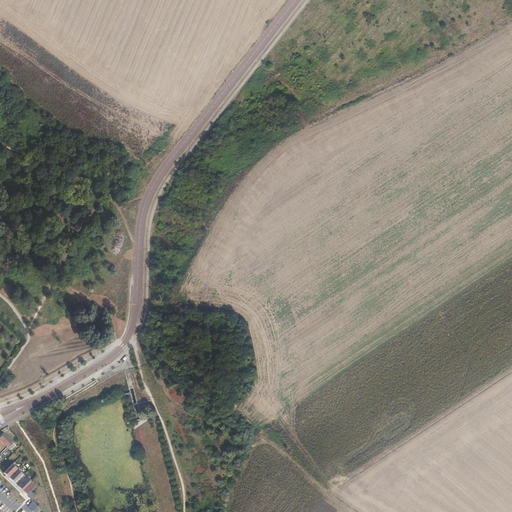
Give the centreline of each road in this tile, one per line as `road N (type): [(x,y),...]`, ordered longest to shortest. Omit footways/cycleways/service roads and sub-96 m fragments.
road 1 (unclassified): [(34,401),(123,346),(136,310),(148,193),(295,0)]
road 2 (track): [(139,363),(70,397),(56,419),(54,442),(77,511)]
road 3 (track): [(183,511),(182,480),(141,367)]
road 4 (track): [(252,447),(279,447),(352,511)]
